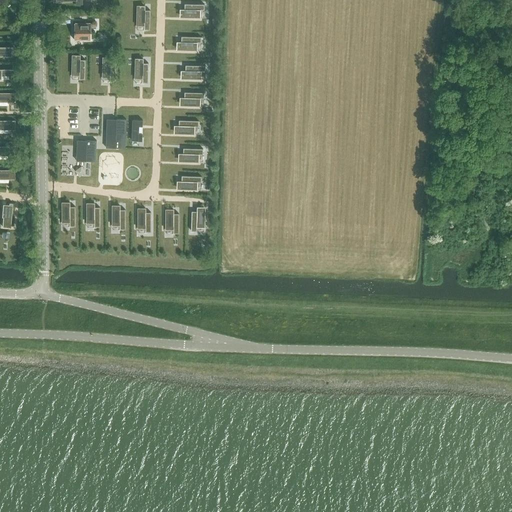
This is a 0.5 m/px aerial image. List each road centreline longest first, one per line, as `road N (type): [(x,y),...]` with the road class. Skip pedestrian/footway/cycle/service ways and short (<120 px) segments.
road 1 (tertiary): [(40,293),(38,0)]
road 2 (tertiary): [(237,347),(511,356)]
road 3 (tertiary): [(0,330),(237,347)]
road 4 (tertiary): [(237,347),(40,293)]
